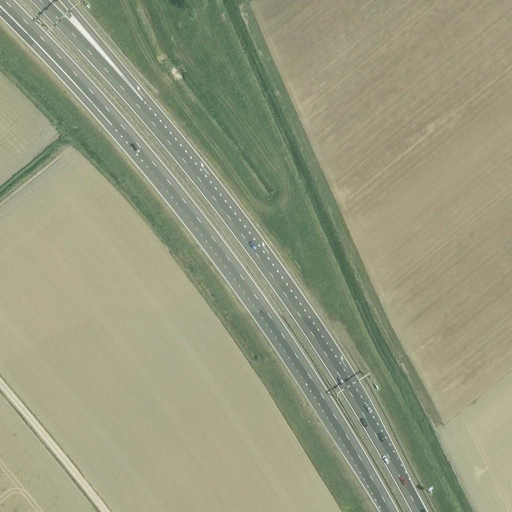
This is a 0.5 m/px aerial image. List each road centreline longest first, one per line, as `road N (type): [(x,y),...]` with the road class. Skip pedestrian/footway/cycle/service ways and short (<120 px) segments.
road 1 (trunk): [(2,0),(116,120),(240,276),(389,511)]
road 2 (trunk): [(418,511),(304,322),(136,104)]
road 3 (track): [(104,511),(0,384)]
road 4 (trunk): [(136,104),(39,0)]
road 5 (trunk): [(136,104),(138,92),(63,0)]
